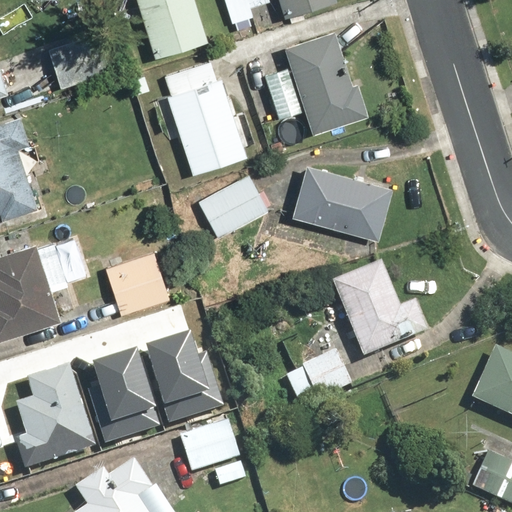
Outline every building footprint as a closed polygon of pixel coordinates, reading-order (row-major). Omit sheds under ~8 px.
[(130,0),(148,58),(201,42),(188,0),(130,0)] [(272,0),(278,16),(329,0),(272,0)] [(329,31),(278,46),(305,133),(361,116),(352,85),(346,87),(329,31)] [(46,55),(55,86),(105,71),(96,40),(46,55)] [(167,93),(160,95),(186,175),(240,157),(207,59),(160,74),(167,93)] [(14,117),(0,120),(0,219),(30,210),(11,149),(23,145),(14,117)] [(299,162),(283,215),(372,241),(388,188),(299,162)] [(264,212),(243,173),(192,201),(213,240),(264,212)] [(0,339),(54,322),(29,243),(0,251),(0,339)] [(154,249),(100,267),(116,315),(170,297),(154,249)] [(375,261),(324,282),(355,358),(422,331),(409,301),(394,307),(375,261)] [(169,419),(227,400),(207,338),(193,343),(188,327),(143,342),(169,419)] [(511,356),(489,345),(464,398),(511,420),(511,356)] [(82,381),(102,443),(161,423),(135,346),(90,361),(96,376),(82,381)] [(335,349),(279,374),(295,410),(351,384),(335,349)] [(91,446),(63,364),(19,378),(26,398),(8,404),(19,435),(7,439),(18,470),(91,446)] [(175,438),(186,473),(241,457),(227,412),(186,424),(189,433),(175,438)] [(511,462),(484,449),(467,486),(511,508),(511,462)] [(80,506),(70,511),(142,511),(133,497),(148,487),(130,459),(104,476),(98,468),(68,487),(80,506)] [(240,461),(211,472),(217,488),(246,476),(240,461)]
